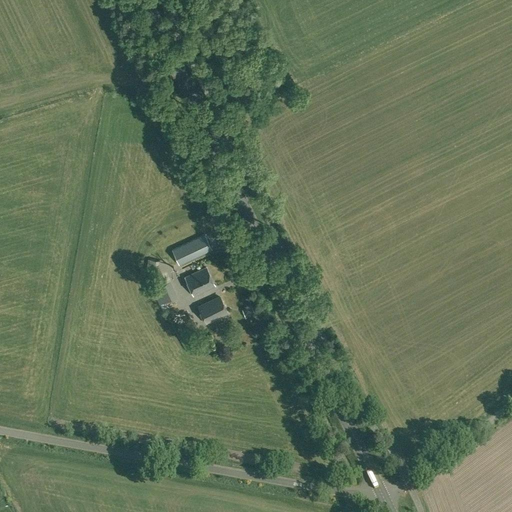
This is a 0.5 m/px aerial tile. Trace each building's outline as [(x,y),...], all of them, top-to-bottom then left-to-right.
[(179,265),(181,264),(212,249),(205,234),(172,249),(179,265)] [(157,273),(159,261),(148,259),(146,272),(157,273)] [(193,295),(215,285),(206,266),(185,277),(193,295)] [(152,287),(159,303),(177,295),(169,280),(152,287)] [(205,321),(227,311),(220,296),(199,306),(205,321)] [(251,305),(242,309),(245,317),(255,313),(251,305)]
